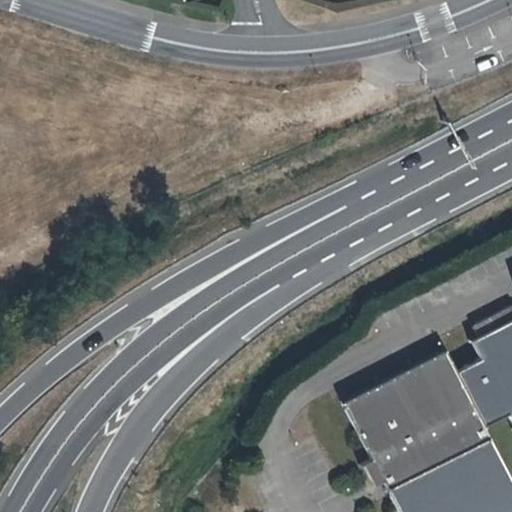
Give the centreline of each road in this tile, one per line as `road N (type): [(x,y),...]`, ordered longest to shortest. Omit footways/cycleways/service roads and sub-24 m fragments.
road 1 (motorway): [(471,160),(274,263),(178,330),(111,385),(20,511)]
road 2 (motorway): [(471,160),(288,224),(135,313),(0,425)]
road 3 (motorway): [(88,511),(155,396),(234,323),(471,160)]
road 4 (tertiary): [(493,0),(421,28),(289,53),(223,52),(37,0)]
